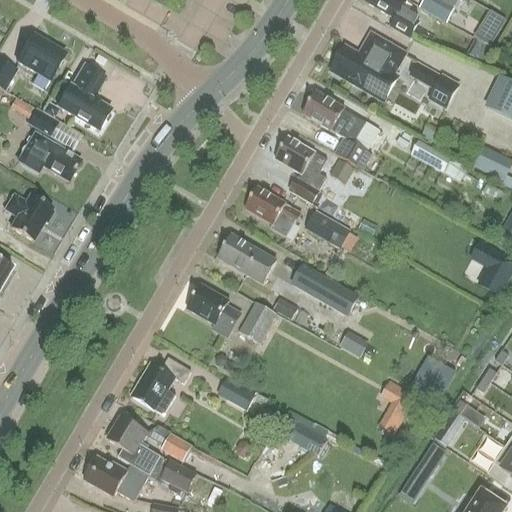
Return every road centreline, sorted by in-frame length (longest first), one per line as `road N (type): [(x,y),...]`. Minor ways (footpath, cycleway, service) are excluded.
road 1 (unclassified): [(34,511),(339,0)]
road 2 (secondary): [(0,410),(164,136),(205,93)]
road 3 (unclassified): [(205,93),(175,56),(79,0)]
road 4 (secondary): [(205,93),(257,55),(291,0)]
